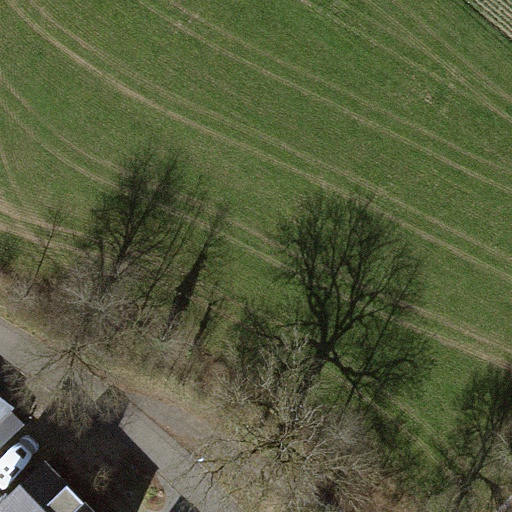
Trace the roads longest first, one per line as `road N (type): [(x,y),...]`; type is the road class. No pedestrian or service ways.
road 1 (residential): [(220,511),(150,429),(29,337),(0,325)]
road 2 (track): [(324,511),(240,483),(190,477)]
